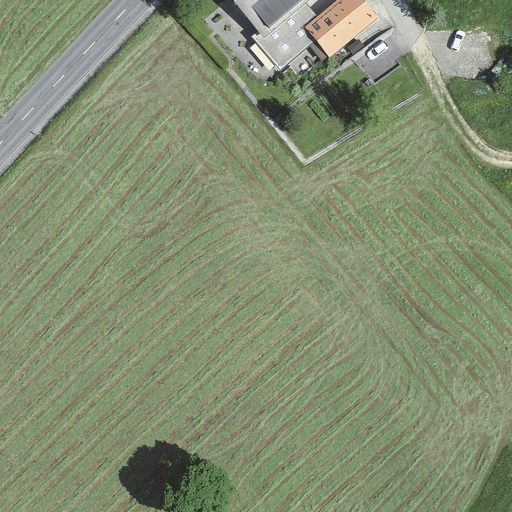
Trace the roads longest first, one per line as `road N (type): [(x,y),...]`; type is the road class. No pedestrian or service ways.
road 1 (track): [(390,0),(466,138),(489,158),(511,161)]
road 2 (secondary): [(134,0),(0,143)]
